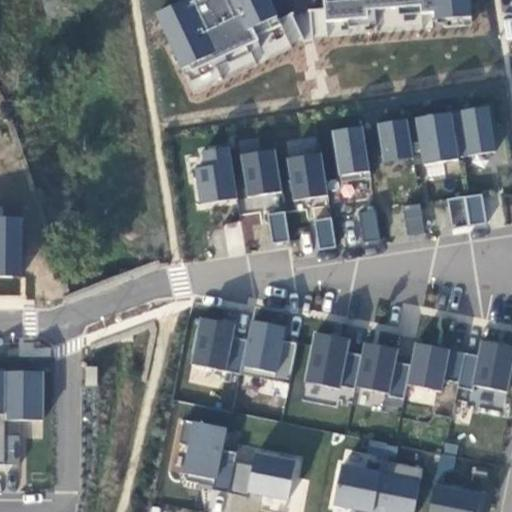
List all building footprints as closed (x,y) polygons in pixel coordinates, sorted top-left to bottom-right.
[(278,19),(268,0),(188,0),(189,2),(157,16),(183,71),(190,68),(193,74),(259,43),(253,30),(278,19)] [(473,20),(470,0),(324,0),(327,26),(370,21),(369,14),(422,8),(422,16),(436,15),(437,22),(473,20)] [(423,168),(495,153),(488,107),(376,124),(383,165),(422,160),(423,168)] [(372,180),(371,173),(363,127),(332,132),(339,177),(339,184),(372,180)] [(286,153),(316,151),(315,137),(285,139),(286,153)] [(202,207),(239,199),(229,148),(202,151),(204,165),(196,167),(202,207)] [(247,198),(282,193),(276,151),(241,156),(247,198)] [(293,202),(328,197),(322,154),(289,160),(293,202)] [(451,227),(485,222),(481,193),(447,198),(451,227)] [(420,204),(402,206),(407,236),(424,234),(420,204)] [(373,208),(355,212),(362,242),(380,238),(373,208)] [(273,242),(289,239),(284,211),(268,214),(273,242)] [(330,216),(312,219),(318,249),(336,246),(330,216)] [(0,270),(22,271),(22,220),(0,220),(0,270)] [(245,253),(243,220),(224,221),(226,254),(245,253)] [(0,278),(21,279),(22,271),(0,270),(0,278)] [(227,373),(287,384),(295,344),(284,341),(287,328),(253,320),(247,344),(234,341),(237,325),(202,320),(193,366),(227,373)] [(372,343),(398,346),(399,335),(374,331),(372,343)] [(509,396),(511,382),(511,347),(481,342),(478,359),(416,345),(411,367),(396,365),(399,350),(365,343),(361,357),(349,354),(351,342),(315,334),(306,385),(341,392),(342,387),(390,397),(402,402),(407,386),(441,394),(444,381),(457,383),(456,388),(473,389),(509,396)] [(44,423),(45,374),(7,374),(7,422),(44,423)] [(224,450),(228,429),(193,422),(184,472),(190,474),(187,482),(249,496),(288,503),(297,461),(255,453),(252,466),(237,461),(239,454),(224,450)] [(21,467),(22,432),(6,432),(6,467),(21,467)] [(449,484),(456,445),(443,443),(436,482),(449,484)] [(414,511),(420,470),(385,463),(383,473),(342,464),(333,506),(355,511),(354,511),(414,511)] [(477,511),(481,494),(434,485),(428,511),(477,511)]
